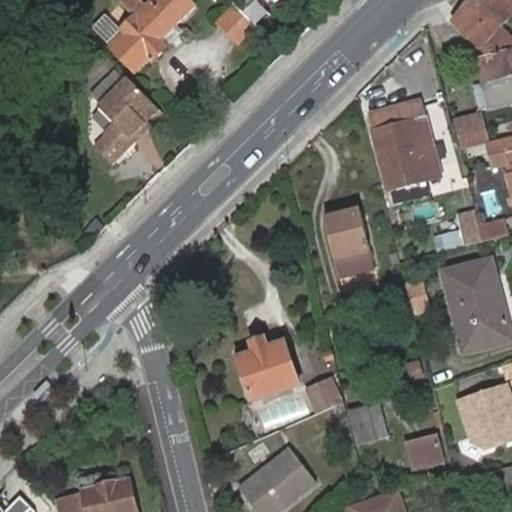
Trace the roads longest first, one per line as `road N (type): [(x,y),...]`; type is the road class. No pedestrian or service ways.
road 1 (primary): [(121,294),(417,0)]
road 2 (primary): [(381,0),(102,276)]
road 3 (residential): [(121,294),(147,322),(194,511)]
road 4 (primary): [(0,414),(121,294)]
road 5 (primary): [(102,276),(0,377)]
